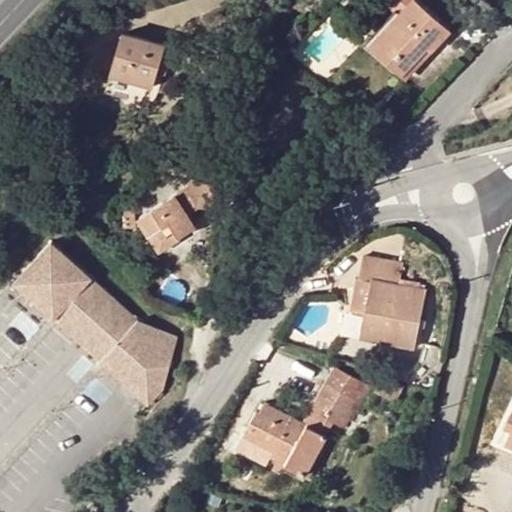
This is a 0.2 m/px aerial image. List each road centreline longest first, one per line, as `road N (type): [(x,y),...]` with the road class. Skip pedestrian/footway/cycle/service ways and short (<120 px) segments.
road 1 (tertiary): [(132,511),(287,282),(331,232)]
road 2 (residential): [(473,294),(422,511)]
road 3 (unclassified): [(511,45),(420,138)]
